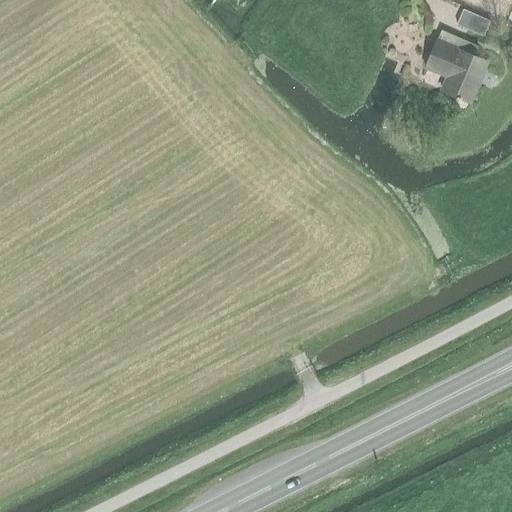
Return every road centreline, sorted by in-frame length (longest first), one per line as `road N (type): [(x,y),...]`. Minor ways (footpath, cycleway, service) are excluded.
road 1 (unclassified): [(100,511),(511,302)]
road 2 (trunk): [(218,511),(465,388)]
